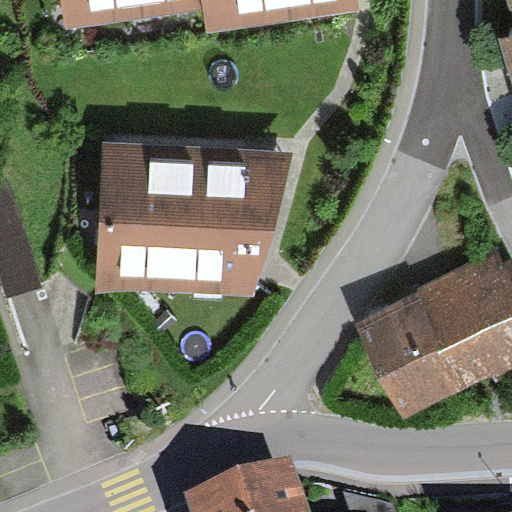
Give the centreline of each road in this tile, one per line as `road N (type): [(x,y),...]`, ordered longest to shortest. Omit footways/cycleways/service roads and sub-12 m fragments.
road 1 (residential): [(245,449),(263,408),(380,243),(449,92),(453,0)]
road 2 (tertiary): [(245,449),(302,440),(386,455),(511,446)]
road 3 (tertiary): [(91,511),(245,449)]
